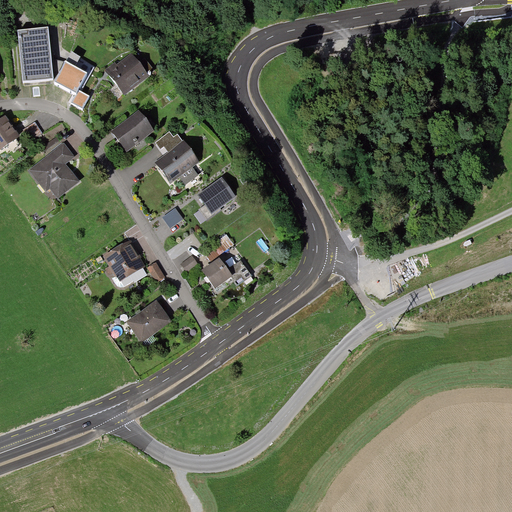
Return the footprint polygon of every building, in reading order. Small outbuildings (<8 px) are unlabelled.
[(48,29),(18,32),(23,83),(54,80),(53,73),(48,29)] [(94,66),(72,55),(56,85),(76,95),(70,104),(83,111),(90,98),(79,92),(94,66)] [(115,64),(106,71),(124,96),(149,77),(133,55),(117,66),(115,64)] [(139,112),(112,132),(128,153),(155,132),(139,112)] [(5,117),(0,120),(0,152),(20,139),(5,117)] [(35,123),(23,130),(30,141),(42,134),(35,123)] [(164,147),(169,153),(183,143),(178,136),(174,139),(170,133),(156,143),(161,149),(164,147)] [(43,147),(49,156),(65,144),(59,136),(43,147)] [(169,153),(156,163),(171,184),(180,177),(185,184),(197,175),(192,169),(201,162),(185,141),(183,143),(169,153)] [(49,156),(29,171),(49,197),(55,197),(58,200),(81,184),(66,164),(75,158),(65,144),(49,156)] [(222,179),(198,197),(211,215),(236,197),(222,179)] [(175,209),(162,218),(170,229),(183,220),(175,209)] [(207,257),(212,263),(235,245),(226,235),(219,241),(222,245),(207,257)] [(131,241),(103,257),(109,267),(106,269),(110,275),(113,273),(116,278),(113,279),(118,286),(121,287),(125,287),(134,282),(131,277),(146,267),(141,259),(142,258),(131,241)] [(192,257),(181,265),(188,273),(198,265),(192,257)] [(220,258),(202,271),(208,278),(216,289),(231,278),(238,288),(253,277),(241,261),(229,270),(220,258)] [(156,264),(148,269),(157,283),(165,278),(156,264)] [(157,302),(127,322),(142,343),(171,323),(157,302)]
